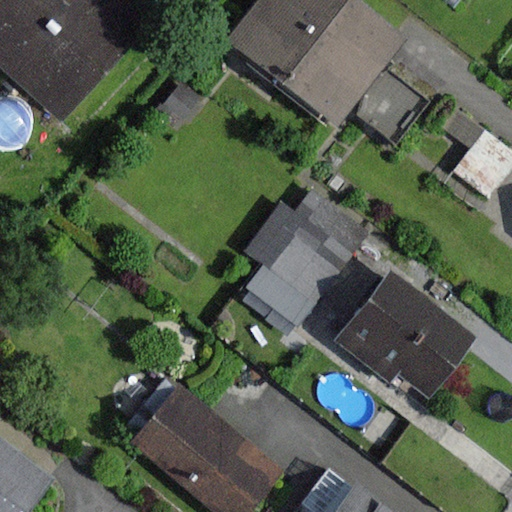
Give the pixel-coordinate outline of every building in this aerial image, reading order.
[(0,0),(0,52),(61,107),(137,23),(110,0),(0,0)] [(357,0),(267,0),(237,37),(338,118),(404,37),(357,0)] [(511,20),(511,10),(497,0),(496,0),(481,22),(501,36),(511,20)] [(400,143),(444,88),(408,59),(387,72),(372,91),(364,114),(400,143)] [(192,82),(171,106),(187,120),(207,96),(192,82)] [(511,176),(511,143),(492,128),(464,167),(500,194),(511,176)] [(274,261),(322,297),(373,230),(320,191),(304,213),(292,204),(258,249),(274,261)] [(322,297),(274,261),(254,288),(303,324),(322,297)] [(476,335),(398,274),(347,338),(395,376),(405,365),(434,388),(476,335)] [(188,387),(146,437),(235,511),(252,511),(287,470),(188,387)] [(0,511),(27,511),(54,478),(0,436),(0,511)] [(396,511),(339,467),(302,511),(396,511)]
